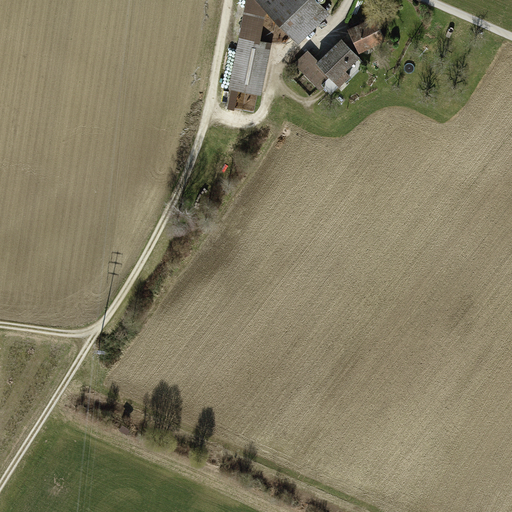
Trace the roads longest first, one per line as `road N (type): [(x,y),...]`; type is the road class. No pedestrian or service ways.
road 1 (track): [(230,0),(198,146),(141,265),(94,335),(0,324)]
road 2 (track): [(0,487),(94,335)]
